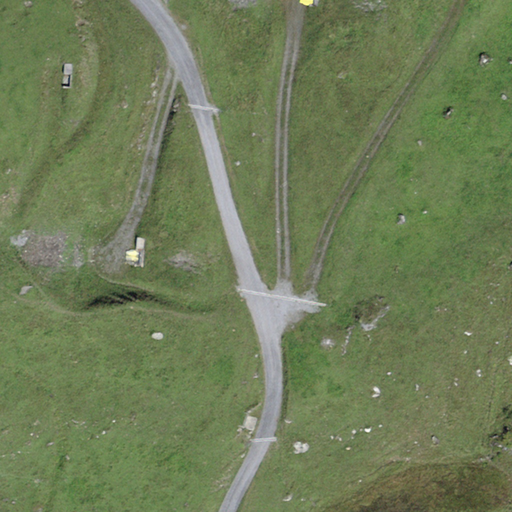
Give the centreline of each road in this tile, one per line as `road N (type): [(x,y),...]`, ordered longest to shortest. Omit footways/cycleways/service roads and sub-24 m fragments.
road 1 (track): [(285,311),(458,0)]
road 2 (track): [(266,340),(289,292),(282,142),(302,0)]
road 3 (track): [(3,271),(0,250),(31,180),(83,129),(103,96),(92,0)]
road 4 (track): [(119,276),(175,51)]
